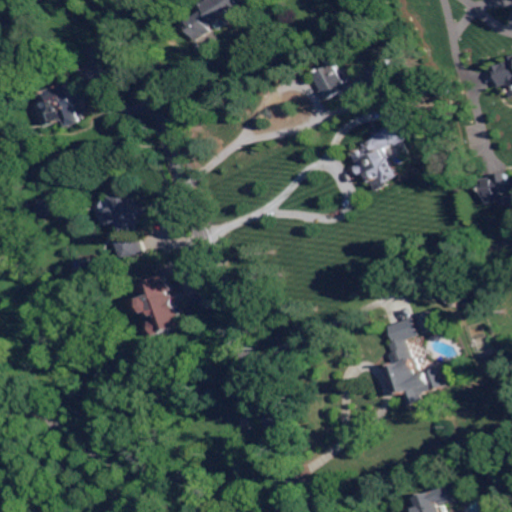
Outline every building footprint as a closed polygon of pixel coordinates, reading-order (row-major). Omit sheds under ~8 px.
[(221,25),(220,24),(215,27),(218,31),(202,40),(192,24),(207,14),(209,13),(206,10),(205,7),(215,0),(252,0),(244,5),(243,7),(244,10),(221,25)] [(350,82),(362,76),(371,71),(378,85),(363,93),(361,89),(359,91),(344,98),(342,94),(330,100),(326,93),(324,90),(319,79),(318,78),(318,77),(317,75),(329,69),(326,63),(338,58),(346,73),(350,82)] [(511,84),(506,87),(502,88),(499,80),(495,70),(494,67),(511,60),(511,84)] [(419,84),(416,78),(424,74),(427,81),(419,84)] [(91,124),(77,129),(74,121),(52,129),(46,111),(45,108),(44,105),(53,102),(49,93),(82,81),(87,93),(89,101),(94,113),(88,115),(91,124)] [(442,96),(439,89),(449,84),(452,91),(442,96)] [(400,176),(376,188),(369,172),(362,175),(361,173),(359,169),(358,167),(362,165),(356,154),(368,148),(366,144),(376,139),(374,136),(401,123),(408,138),(398,143),(396,144),(387,148),(387,150),(388,150),(388,152),(400,176)] [(40,142),(38,136),(46,134),(48,139),(40,142)] [(482,178),(488,203),(503,200),(505,206),(511,204),(511,179),(510,171),(497,174),(497,175),(482,178)] [(144,212),(151,231),(133,238),(126,221),(120,223),(120,222),(116,211),(111,213),(110,213),(107,205),(110,199),(136,190),(143,209),(144,212)] [(46,219),(38,198),(59,191),(66,212),(46,219)] [(193,325),(167,335),(162,322),(166,320),(163,311),(159,312),(154,298),(157,297),(151,280),(173,272),(183,297),(193,325)] [(444,295),(456,307),(465,298),(453,286),(444,295)] [(431,333),(424,315),(436,310),(443,328),(431,333)] [(426,382),(432,379),(430,373),(443,368),(445,373),(446,372),(449,381),(448,382),(450,386),(437,391),(434,384),(426,388),(428,394),(425,395),(427,401),(413,406),(409,394),(401,397),(391,368),(397,366),(393,354),(397,353),(394,345),(400,343),(393,327),(417,318),(423,335),(410,340),(426,382)] [(424,511),(420,496),(453,485),(457,498),(442,503),(445,511),(424,511)]
